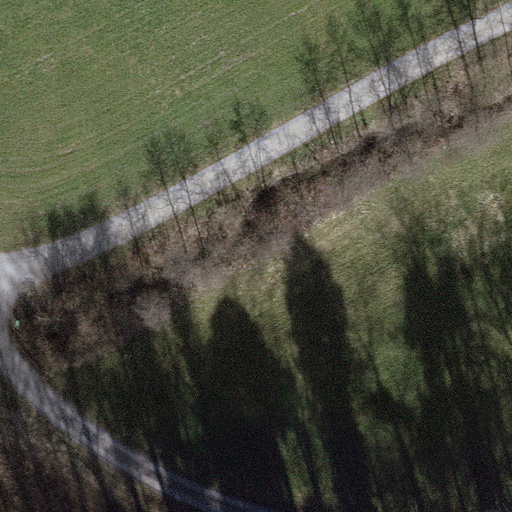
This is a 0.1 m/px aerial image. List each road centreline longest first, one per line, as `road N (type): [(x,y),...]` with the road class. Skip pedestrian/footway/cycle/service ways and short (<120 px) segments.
road 1 (track): [(0,281),(165,206),(511,16)]
road 2 (track): [(0,350),(100,448),(233,511)]
